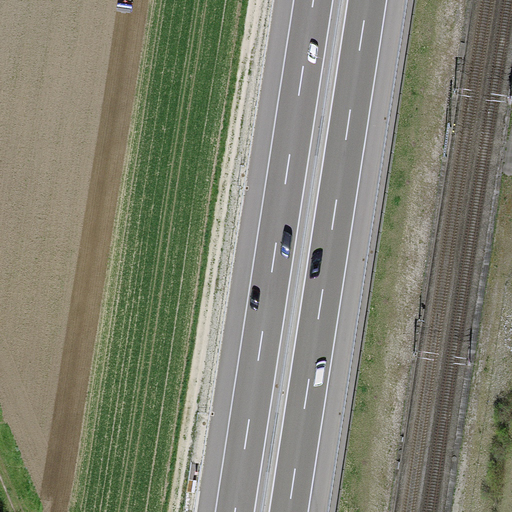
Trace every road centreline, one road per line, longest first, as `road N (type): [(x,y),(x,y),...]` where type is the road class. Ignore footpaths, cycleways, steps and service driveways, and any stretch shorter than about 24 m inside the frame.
road 1 (track): [(173,511),(255,0)]
road 2 (motorway): [(288,511),(367,0)]
road 3 (motorway): [(313,0),(235,511)]
